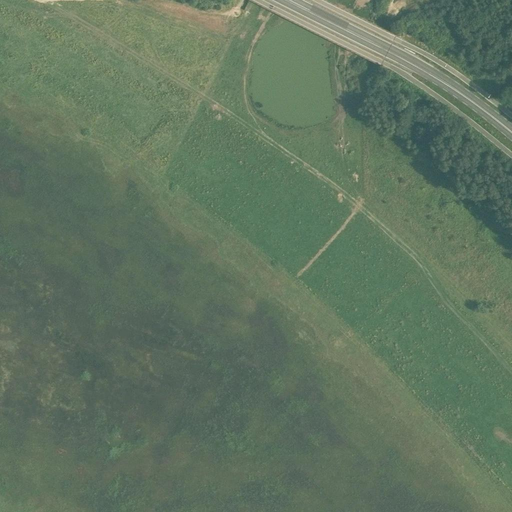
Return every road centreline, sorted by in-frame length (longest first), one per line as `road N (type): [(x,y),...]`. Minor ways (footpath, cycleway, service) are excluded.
road 1 (track): [(39,0),(129,50),(329,185),(511,351)]
road 2 (primary): [(511,132),(429,71),(289,0)]
